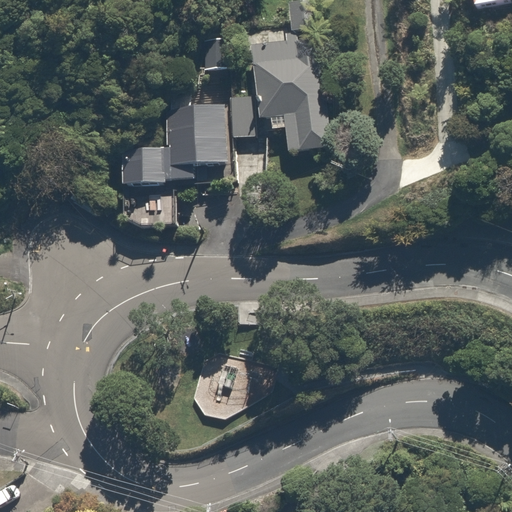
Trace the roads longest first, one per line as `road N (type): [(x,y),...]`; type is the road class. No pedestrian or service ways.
road 1 (residential): [(79,350),(135,304),(189,285),(436,267),(511,276)]
road 2 (residential): [(511,436),(463,405),(392,405),(209,480),(154,492)]
